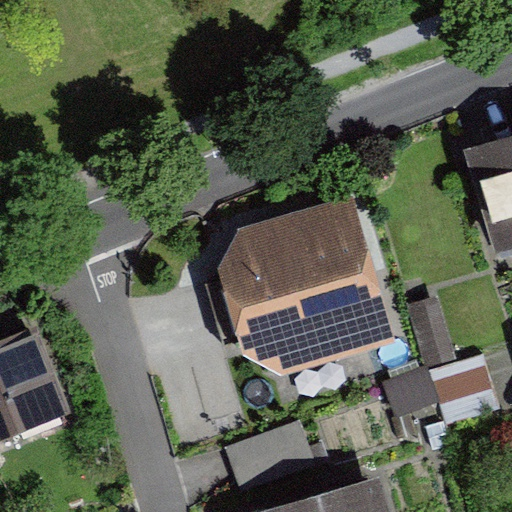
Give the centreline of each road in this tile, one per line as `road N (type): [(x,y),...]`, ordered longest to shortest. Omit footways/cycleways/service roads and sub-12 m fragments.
road 1 (tertiary): [(511,60),(82,233)]
road 2 (residential): [(82,233),(164,511)]
